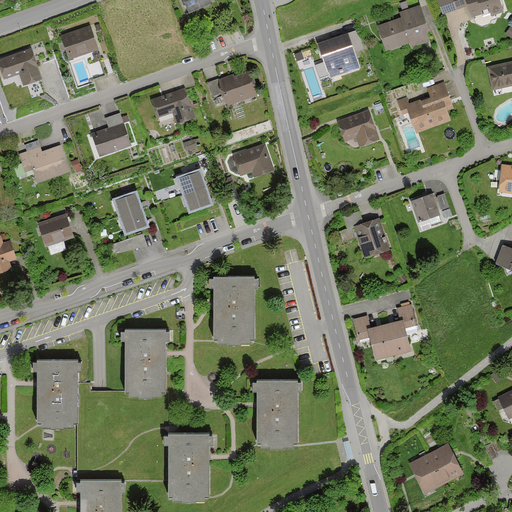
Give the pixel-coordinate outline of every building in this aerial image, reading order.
[(181,0),(188,17),(211,8),(207,0),(181,0)] [(454,0),(457,9),(467,6),(472,21),(503,12),(499,0),(454,0)] [(401,18),(378,25),(386,52),(431,38),(422,7),(399,13),(401,18)] [(90,27),(64,37),(73,60),(99,50),(90,27)] [(347,32),(319,42),(325,59),(314,62),(321,83),(360,70),(347,32)] [(30,49),(0,58),(0,64),(8,88),(39,78),(30,49)] [(301,66),(308,64),(303,50),(296,52),(301,66)] [(511,58),(489,65),(497,92),(511,87),(511,58)] [(258,99),(252,78),(215,88),(221,110),(258,99)] [(406,98),(397,101),(402,114),(409,112),(416,133),(451,120),(448,111),(454,109),(444,81),(426,87),(430,97),(408,105),(406,98)] [(189,117),(182,97),(153,107),(158,120),(171,115),(173,123),(189,117)] [(370,110),(338,119),(346,145),(357,141),(358,147),(379,141),(370,110)] [(123,122),(92,134),(102,160),(133,149),(123,122)] [(57,142),(24,156),(37,184),(69,169),(57,142)] [(268,149),(237,158),(244,186),(276,177),(268,149)] [(511,169),(500,169),(498,196),(511,196),(511,169)] [(184,200),(208,195),(204,176),(180,182),(184,200)] [(208,195),(184,200),(189,219),(213,213),(208,195)] [(433,195),(409,203),(419,231),(443,222),(433,195)] [(118,223),(142,217),(138,199),(114,204),(118,223)] [(66,213),(36,225),(46,251),(76,239),(66,213)] [(142,217),(118,223),(123,241),(147,235),(142,217)] [(189,224),(175,227),(178,239),(192,236),(189,224)] [(380,224),(356,231),(364,263),(388,257),(380,224)] [(8,236),(0,238),(0,274),(18,269),(8,236)] [(147,252),(145,243),(113,250),(115,259),(147,252)] [(511,270),(511,246),(506,243),(496,262),(511,270)] [(253,274),(214,274),(214,276),(210,276),(210,285),(214,285),(214,336),(218,336),(218,340),(227,340),(227,341),(240,341),(240,340),(250,340),(250,335),(253,335),(253,285),(258,285),(258,276),(253,276),(253,274)] [(407,332),(392,333),(394,363),(410,362),(409,341),(421,340),(420,317),(406,317),(407,332)] [(371,322),(354,323),(355,344),(374,343),(375,364),(394,363),(392,333),(372,334),(371,322)] [(165,327),(125,327),(125,329),(121,329),(121,337),(125,337),(125,388),(129,388),(129,393),(139,393),(139,394),(152,394),(152,393),(161,393),(161,388),(165,388),(165,338),(170,338),(170,329),(165,329),(165,327)] [(77,357),(38,357),(38,359),(34,359),(34,368),(38,368),(38,419),(42,419),(42,423),(51,423),(51,424),(64,424),(64,423),(74,423),(74,419),(77,419),(77,368),(82,368),(82,359),(77,359),(77,357)] [(497,369),(490,375),(496,383),(503,377),(497,369)] [(297,378),(258,378),(258,380),(253,380),(253,389),(258,389),(258,440),(262,440),(262,444),(271,444),(271,445),(284,445),(284,444),(294,444),(294,440),(297,440),(297,389),(302,389),(302,380),(297,380),(297,378)] [(511,388),(496,400),(511,422),(511,421),(511,388)] [(208,429),(169,429),(169,431),(165,431),(165,440),(169,440),(169,491),(173,491),(173,495),(182,495),(182,497),(195,497),(196,495),(205,495),(205,491),(208,491),(208,441),(213,441),(213,431),(208,431),(208,429)] [(479,452),(486,466),(493,463),(491,459),(497,456),(495,452),(502,448),(496,435),(489,439),(491,442),(484,445),(486,448),(479,452)] [(354,456),(349,439),(343,441),(347,458),(354,456)] [(449,445),(430,455),(445,484),(465,474),(449,445)] [(430,455),(410,465),(426,494),(445,484),(430,455)] [(121,476),(81,476),(81,479),(77,479),(77,487),(81,487),(81,511),(120,511),(121,488),(125,488),(125,478),(121,478),(121,476)]
